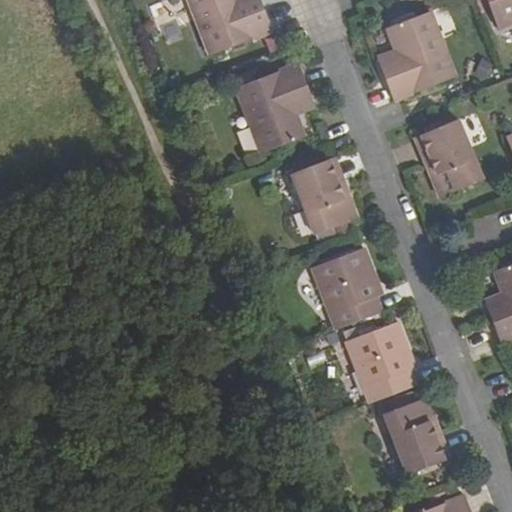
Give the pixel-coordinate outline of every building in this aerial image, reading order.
[(275,34),(263,4),(244,11),(240,1),(239,0),(190,0),(213,58),(275,34)] [(261,0),(243,0),(240,1),(244,11),(263,4),(261,0)] [(511,0),(487,0),(500,33),(511,28),(511,0)] [(404,64),(385,71),(398,105),(460,81),(434,16),(392,32),(400,54),(404,64)] [(404,64),(400,54),(382,60),(385,71),(404,64)] [(295,109),(315,102),(302,68),(258,85),(242,91),(239,92),(264,158),(308,141),(299,121),(295,109)] [(238,82),(242,91),(258,85),(255,76),(238,82)] [(320,113),(315,102),(295,109),(299,121),(320,113)] [(441,175),(433,179),(441,201),(487,184),(463,121),(426,136),(441,175)] [(418,139),(433,179),(441,175),(426,136),(418,139)] [(347,202),(354,199),(339,162),(333,164),(347,202)] [(363,223),(354,199),(347,202),(333,164),(296,178),(319,239),(363,223)] [(372,287),(379,284),(367,253),(316,274),(339,333),(383,316),(377,302),(372,287)] [(505,310),(486,316),(500,349),(511,344),(511,271),(493,279),(501,299),(505,310)] [(384,299),(379,284),(372,287),(377,302),(384,299)] [(505,310),(501,299),(483,306),(486,316),(505,310)] [(352,347),(374,407),(418,390),(413,377),(407,362),(415,359),(403,327),(352,347)] [(421,374),(415,359),(407,362),(413,377),(421,374)] [(411,479),(448,465),(433,428),(440,425),(431,404),(389,420),(411,479)] [(454,463),(440,425),(433,428),(448,465),(454,463)] [(472,511),(469,501),(440,511),(472,511)]
